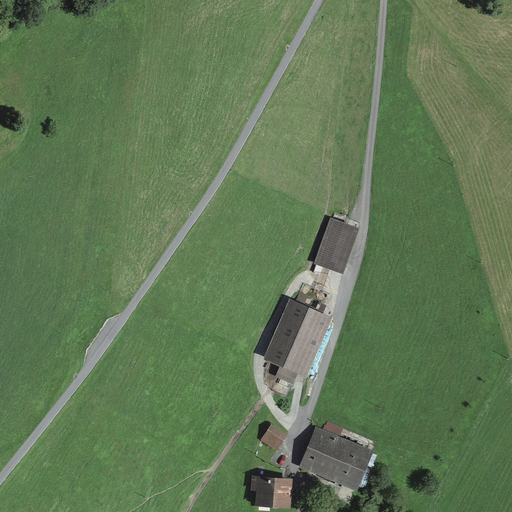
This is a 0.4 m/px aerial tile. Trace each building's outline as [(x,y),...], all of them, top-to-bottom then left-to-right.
[(309,269),(336,280),(354,235),(327,224),(309,269)] [(304,382),(328,329),(288,311),(264,364),(304,382)] [(265,429),(256,446),(272,455),(282,438),(265,429)] [(297,470),(356,494),(370,461),(311,437),(297,470)] [(281,485),(254,484),(253,510),(280,511),(281,485)]
